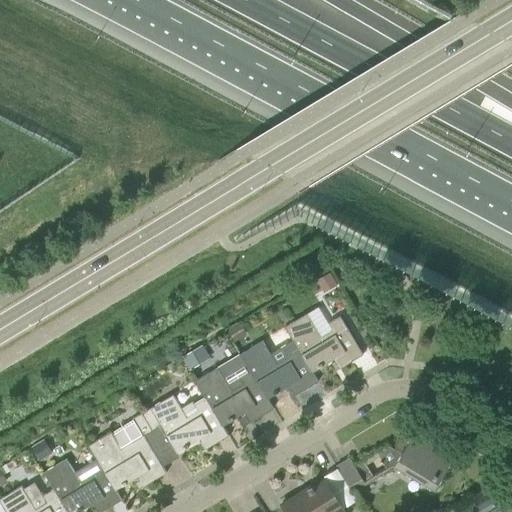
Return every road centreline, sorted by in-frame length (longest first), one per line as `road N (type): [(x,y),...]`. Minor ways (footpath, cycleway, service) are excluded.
road 1 (tertiary): [(0,332),(511,22)]
road 2 (motorway): [(138,0),(511,197)]
road 3 (residential): [(183,511),(373,397),(407,388),(511,451)]
road 4 (motorway): [(511,143),(245,0)]
road 5 (motorway): [(511,98),(340,0)]
